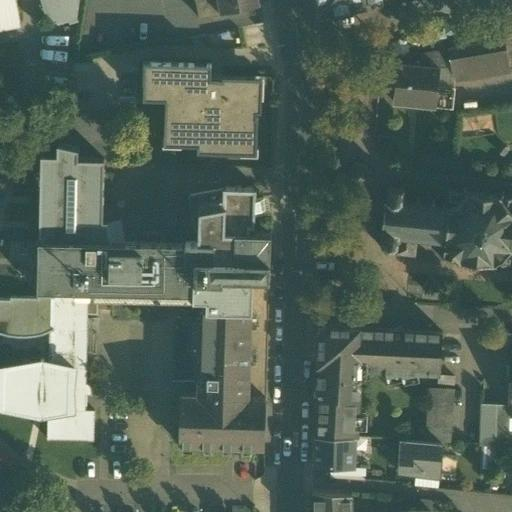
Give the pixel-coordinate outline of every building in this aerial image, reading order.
[(15,0),(0,0),(0,29),(20,26),(15,0)] [(216,0),(194,0),(198,18),(220,14),(216,0)] [(216,0),(220,14),(259,6),(257,0),(216,0)] [(315,0),(319,17),(366,7),(365,2),(372,0),(315,0)] [(504,39),(491,42),(494,59),(508,57),(504,39)] [(491,42),(447,49),(451,67),(494,59),(491,42)] [(447,49),(398,58),(398,59),(398,63),(438,67),(438,68),(451,67),(447,49)] [(494,59),(451,67),(453,81),(510,70),(508,57),(494,59)] [(145,63),(144,101),(164,102),(164,144),(190,144),(190,153),(260,154),(261,126),(262,80),(211,79),(211,69),(211,64),(145,63)] [(438,67),(398,63),(393,102),(435,106),(437,86),(438,68),(438,67)] [(454,87),(437,86),(435,106),(452,108),(454,87)] [(255,187),(223,186),(223,189),(188,195),(194,230),(198,231),(198,242),(185,241),(185,243),(111,241),(107,220),(103,220),(104,158),(78,158),(78,148),(57,143),(57,154),(41,154),(39,234),(42,234),(42,240),(38,240),(38,242),(35,243),(34,286),(38,286),(37,289),(50,289),(50,295),(38,295),(38,297),(10,297),(10,299),(0,298),(0,332),(8,335),(17,336),(26,336),(35,336),(43,334),(49,331),(48,360),(42,359),(0,366),(0,407),(41,416),(48,415),(47,439),(94,440),(94,410),(85,410),(86,394),(92,394),(92,384),(86,383),(88,290),(95,290),(95,296),(161,297),(161,298),(206,298),(206,327),(200,327),(200,346),(205,346),(204,383),(181,382),(179,443),(264,446),(266,398),(262,398),(262,397),(248,396),(248,398),(245,398),(245,368),(248,368),(248,366),(247,366),(247,348),(250,348),(251,329),(248,329),(248,310),(251,310),(252,278),(269,279),(269,275),(269,265),(270,264),(270,261),(269,260),(270,232),(259,232),(259,231),(249,231),(249,225),(254,225),(255,212),(265,210),(263,199),(255,200),(255,187)] [(369,179),(368,179),(369,172),(370,171),(370,170),(368,170),(364,165),(365,163),(363,162),(362,164),(355,163),(355,162),(353,162),(353,164),(348,168),(347,167),(346,169),(347,170),(347,177),(345,177),(346,179),(347,178),(351,184),(351,185),(352,186),(353,185),(360,185),(360,187),(362,186),(362,185),(367,180),(369,181),(369,179)] [(511,197),(502,196),(504,193),(501,191),(498,195),(467,192),(466,187),(462,188),(464,192),(451,191),(449,188),(447,190),(449,193),(447,205),(444,203),(442,206),(434,205),(435,200),(431,200),(431,205),(419,204),(420,199),(416,198),(416,203),(404,202),(405,197),(402,197),(402,193),(404,193),(404,189),(403,189),(403,188),(399,188),(399,189),(390,188),(390,187),(387,187),(387,188),(385,188),(385,192),(386,192),(386,200),(383,200),(383,201),(380,200),(379,204),(383,204),(382,210),(383,211),(382,224),(381,224),(380,231),(377,230),(376,234),(380,234),(380,235),(382,235),(381,244),(380,244),(379,247),(381,247),(381,249),(384,249),(384,247),(393,248),(393,250),(396,250),(396,252),(414,254),(416,239),(427,240),(427,245),(430,245),(431,240),(439,241),(438,241),(440,245),(444,243),(442,255),(440,257),(442,260),(444,258),(457,259),(455,263),(458,264),(461,260),(491,263),(493,268),(496,267),(495,263),(507,264),(509,267),(511,265),(509,263),(510,250),(511,251),(511,197)] [(360,327),(319,325),(316,366),(317,366),(315,434),(356,436),(362,436),(363,382),(357,376),(363,370),(386,372),(388,382),(404,379),(406,383),(422,379),(419,373),(442,374),(444,329),(360,327)] [(453,392),(429,392),(426,440),(441,441),(449,442),(453,392)] [(509,410),(496,410),(495,437),(508,438),(509,410)] [(356,436),(315,434),(313,464),(355,466),(356,447),(356,436)] [(442,443),(402,439),(400,473),(440,476),(442,443)] [(351,511),(351,494),(312,491),(312,511),(351,511)] [(431,511),(431,500),(420,499),(419,511),(431,511)]
